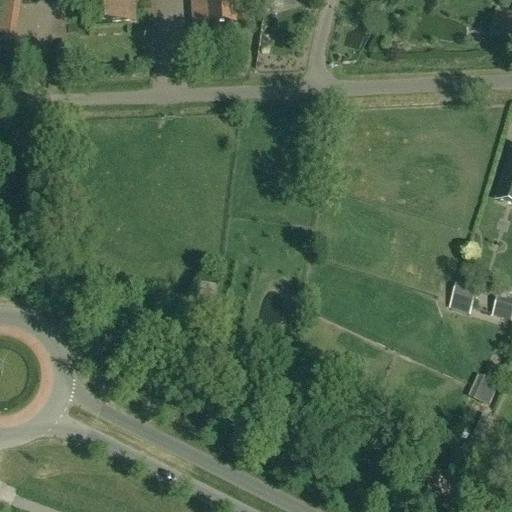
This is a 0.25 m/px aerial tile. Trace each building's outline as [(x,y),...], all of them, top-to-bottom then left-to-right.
[(82,0),(84,25),(135,22),(134,0),(82,0)] [(246,0),(207,0),(209,27),(248,24),(246,0)] [(511,158),(499,200),(511,204),(511,158)] [(212,304),(214,288),(202,286),(199,302),(212,304)] [(511,322),(511,302),(497,298),(492,317),(511,323),(511,322)]
